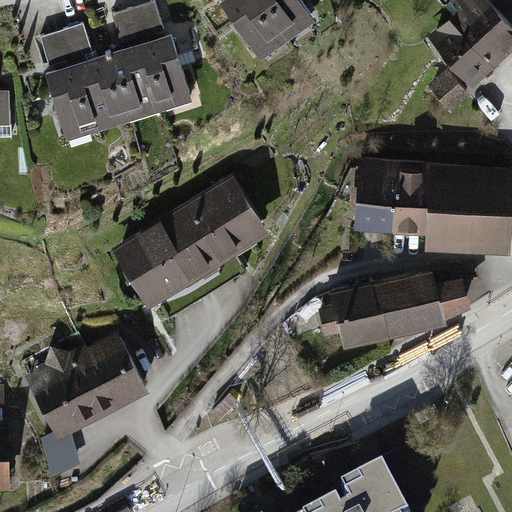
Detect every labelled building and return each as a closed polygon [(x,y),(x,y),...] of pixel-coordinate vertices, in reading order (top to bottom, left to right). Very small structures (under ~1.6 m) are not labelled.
[(256,0),(216,0),(260,59),(286,40),(256,0)] [(294,0),(256,0),(286,40),(310,22),(294,0)] [(511,28),(485,0),(440,0),(418,21),(476,82),(511,48),(511,28)] [(511,0),(497,0),(497,1),(511,8),(511,0)] [(150,1),(108,14),(116,41),(159,28),(150,1)] [(80,23),(36,36),(45,65),(89,52),(80,23)] [(155,105),(186,94),(164,34),(134,45),(155,105)] [(125,115),(155,105),(134,45),(104,55),(125,115)] [(95,126),(125,115),(104,55),(74,66),(95,126)] [(65,137),(95,126),(74,66),(44,76),(65,137)] [(470,93),(447,67),(428,84),(451,110),(470,93)] [(0,102),(0,136),(10,137),(10,102),(0,102)] [(398,162),(362,161),(359,226),(395,228),(398,162)] [(431,163),(398,162),(395,228),(428,229),(431,163)] [(511,185),(511,166),(431,163),(428,229),(428,246),(510,249),(511,185)] [(109,242),(149,304),(266,229),(227,167),(109,242)] [(433,268),(379,279),(391,334),(442,323),(440,312),(470,306),(463,274),(435,280),(433,268)] [(344,344),(391,334),(379,279),(332,289),(335,301),(320,304),(326,334),(341,330),(344,344)] [(101,407),(144,384),(117,332),(74,354),(101,407)] [(286,336),(263,348),(276,373),(299,362),(286,336)] [(57,429),(101,407),(74,354),(30,376),(57,429)] [(393,511),(376,473),(297,510),(297,511),(393,511)]
